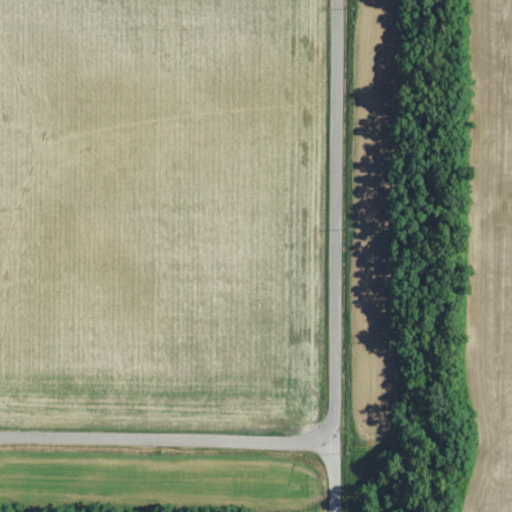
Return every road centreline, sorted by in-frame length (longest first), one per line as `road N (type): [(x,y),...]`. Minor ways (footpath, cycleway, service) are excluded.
road 1 (residential): [(330,511),(333,0)]
road 2 (residential): [(331,448),(0,439)]
